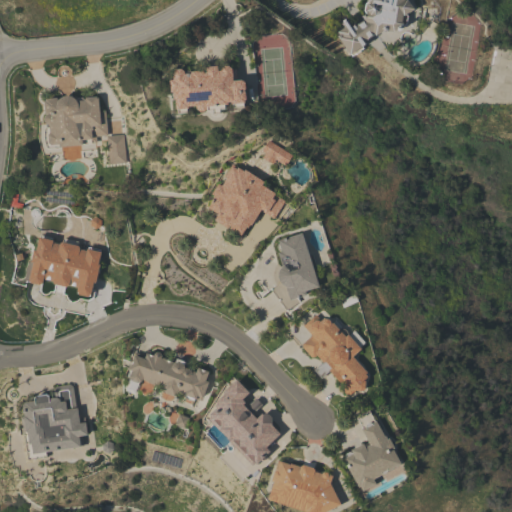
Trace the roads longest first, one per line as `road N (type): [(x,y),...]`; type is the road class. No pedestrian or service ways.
road 1 (residential): [(0,359),(55,355),(147,319),(187,320),(222,332),(315,425)]
road 2 (residential): [(202,0),(137,37),(12,57),(0,69)]
